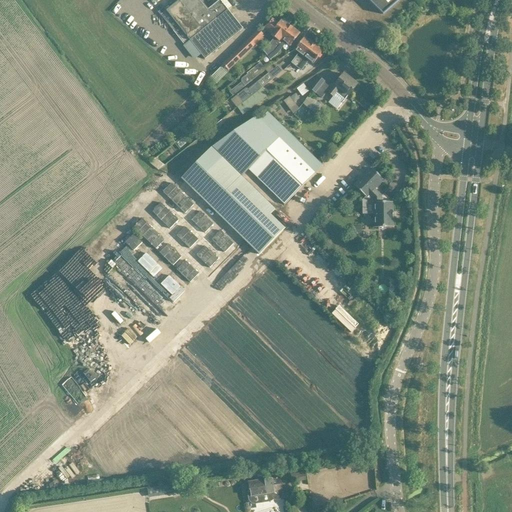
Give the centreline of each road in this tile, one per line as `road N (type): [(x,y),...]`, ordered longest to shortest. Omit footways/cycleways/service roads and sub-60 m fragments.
road 1 (track): [(2,511),(13,488),(285,238),(407,96)]
road 2 (unclassified): [(399,511),(391,397),(432,283),(436,125)]
road 3 (tertiary): [(447,511),(451,343),(471,141)]
road 4 (unclassified): [(436,125),(360,53),(286,0)]
road 5 (tertiary): [(471,141),(496,0)]
